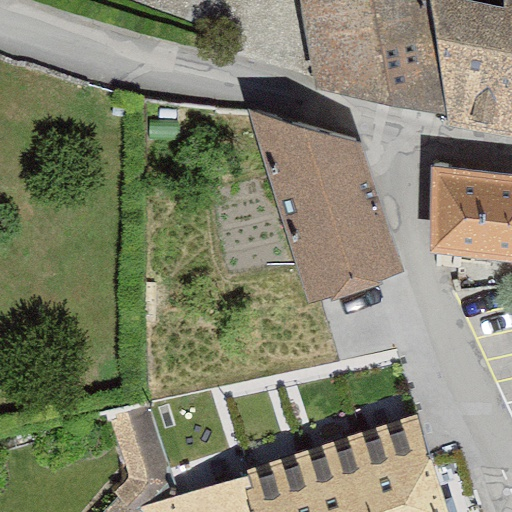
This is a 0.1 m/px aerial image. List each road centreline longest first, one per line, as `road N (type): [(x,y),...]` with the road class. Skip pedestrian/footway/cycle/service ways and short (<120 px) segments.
road 1 (residential): [(0,21),(139,66),(386,124)]
road 2 (residential): [(511,488),(417,266),(386,124)]
road 3 (residential): [(386,124),(511,155)]
